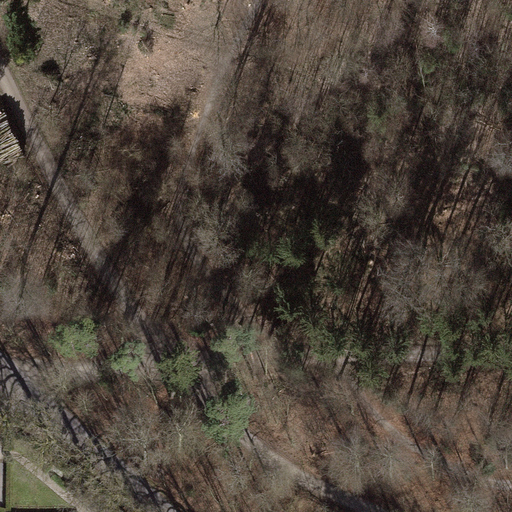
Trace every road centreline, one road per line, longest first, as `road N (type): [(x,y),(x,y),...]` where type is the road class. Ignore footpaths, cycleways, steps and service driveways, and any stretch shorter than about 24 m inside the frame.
road 1 (track): [(0,63),(77,222),(193,379)]
road 2 (track): [(193,379),(287,467),(373,511)]
road 3 (residential): [(0,366),(162,511)]
road 4 (track): [(511,349),(365,348)]
road 5 (track): [(193,379),(61,417)]
